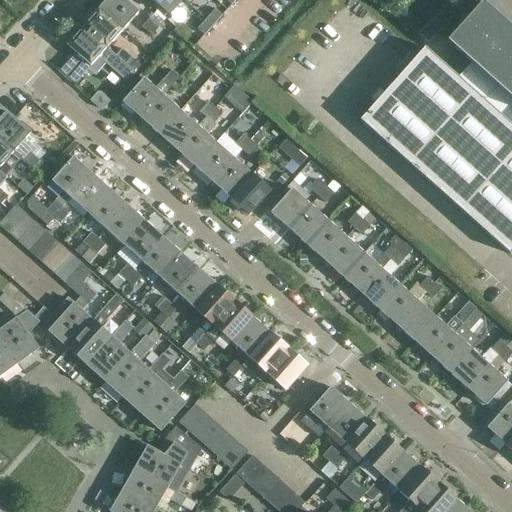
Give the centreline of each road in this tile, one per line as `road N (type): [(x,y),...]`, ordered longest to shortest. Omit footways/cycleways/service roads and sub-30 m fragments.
road 1 (residential): [(511,506),(13,54)]
road 2 (unknown): [(211,396),(297,480)]
